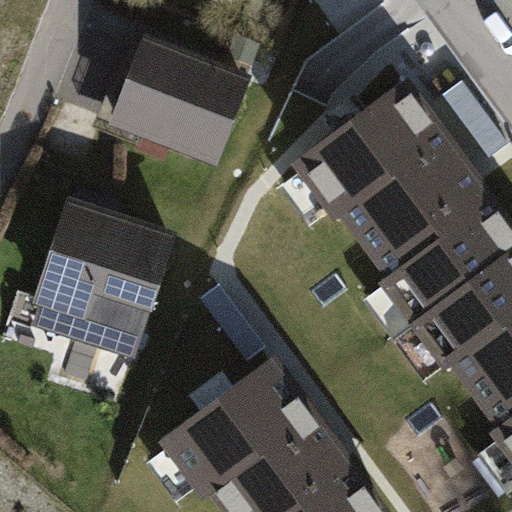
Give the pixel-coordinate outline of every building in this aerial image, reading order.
[(243,85),(147,48),(118,123),(145,133),(138,150),(167,161),(173,145),(214,160),(243,85)] [(511,254),(511,232),(403,88),(303,162),(422,321),(511,254)] [(171,237),(73,205),(38,310),(74,322),(70,334),(132,355),(171,237)] [(511,254),(422,321),(511,440),(511,254)] [(380,511),(267,361),(167,435),(224,511),(380,511)]
